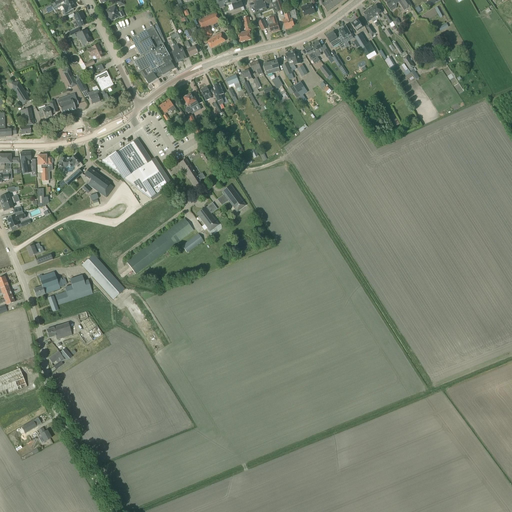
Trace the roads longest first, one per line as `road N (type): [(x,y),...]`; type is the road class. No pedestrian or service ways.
road 1 (residential): [(113,511),(48,394),(37,326),(0,225)]
road 2 (secondary): [(139,107),(198,68),(307,34),(358,0)]
road 3 (secondary): [(0,146),(87,138),(139,107)]
